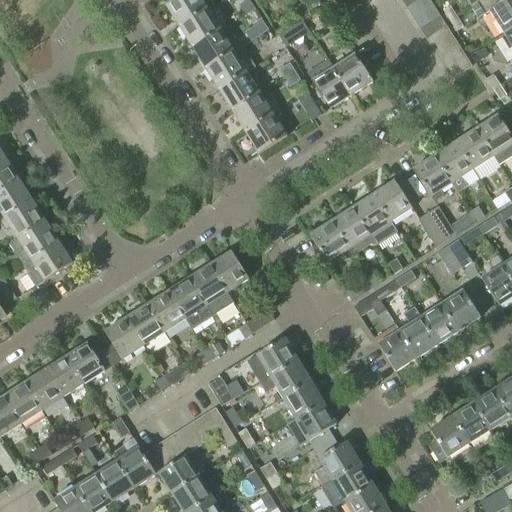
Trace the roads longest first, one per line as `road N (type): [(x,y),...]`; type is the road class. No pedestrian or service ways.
road 1 (residential): [(243,203),(429,82),(377,0)]
road 2 (residential): [(383,425),(243,203)]
road 3 (residential): [(243,203),(115,0)]
road 4 (residential): [(127,271),(9,89)]
road 5 (residential): [(0,354),(127,271)]
road 6 (residential): [(383,425),(511,346)]
road 7 (residential): [(127,271),(243,203)]
